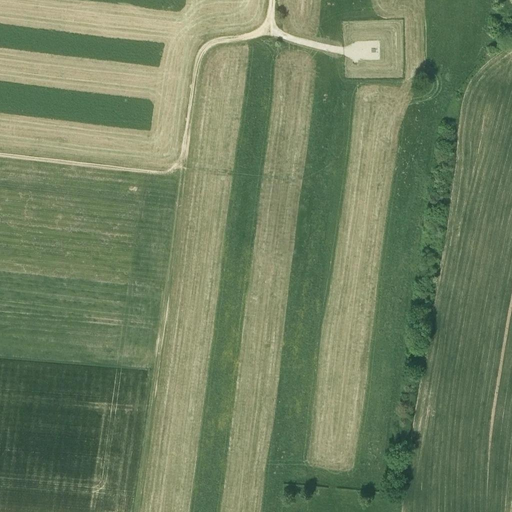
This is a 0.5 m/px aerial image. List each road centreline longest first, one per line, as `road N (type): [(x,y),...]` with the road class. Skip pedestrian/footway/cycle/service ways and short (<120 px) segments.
road 1 (track): [(0,154),(177,174),(200,50),(215,40),(257,36),(271,20)]
road 2 (track): [(134,511),(177,174)]
